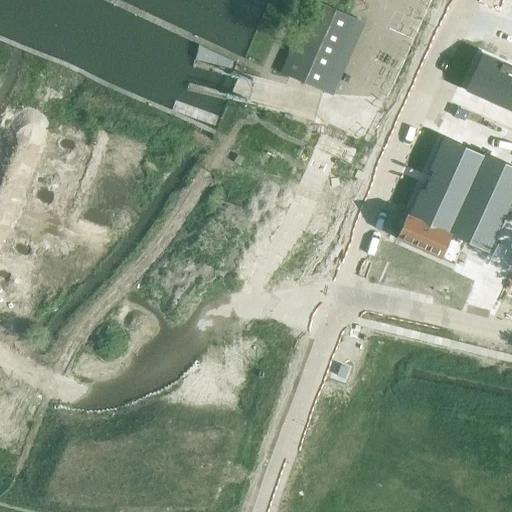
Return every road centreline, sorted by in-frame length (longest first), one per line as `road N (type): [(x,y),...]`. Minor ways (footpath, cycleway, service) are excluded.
road 1 (residential): [(272,485),(345,298),(511,329)]
road 2 (residential): [(0,432),(90,463),(189,464),(272,485)]
